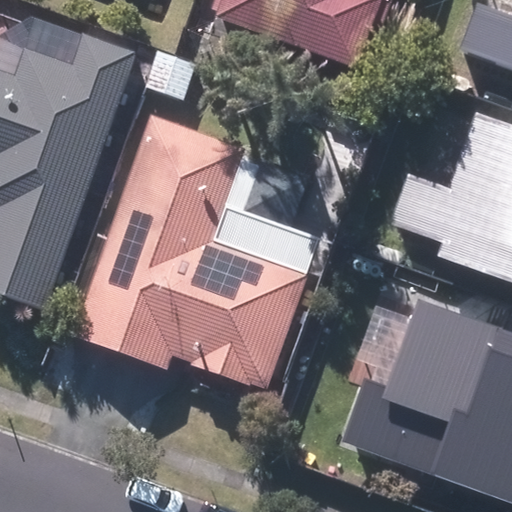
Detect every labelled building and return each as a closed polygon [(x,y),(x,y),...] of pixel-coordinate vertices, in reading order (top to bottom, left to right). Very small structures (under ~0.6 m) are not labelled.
[(375,62),(395,0),(221,0),(218,10),(375,62)] [(511,25),(482,16),(466,66),(511,81),(511,25)] [(0,283),(41,294),(129,50),(84,34),(35,40),(3,71),(0,70),(0,283)] [(204,68),(163,52),(147,93),(188,108),(204,68)] [(249,142),(152,109),(76,327),(124,344),(171,360),(176,346),(261,375),(300,265),(216,236),(249,142)] [(462,192),(415,176),(395,232),(442,249),(437,263),(497,284),(511,239),(511,127),(487,119),(462,192)] [(511,334),(420,303),(392,386),(370,379),(345,452),(400,471),(395,487),(466,511),(507,511),(509,507),(511,508),(511,334)]
